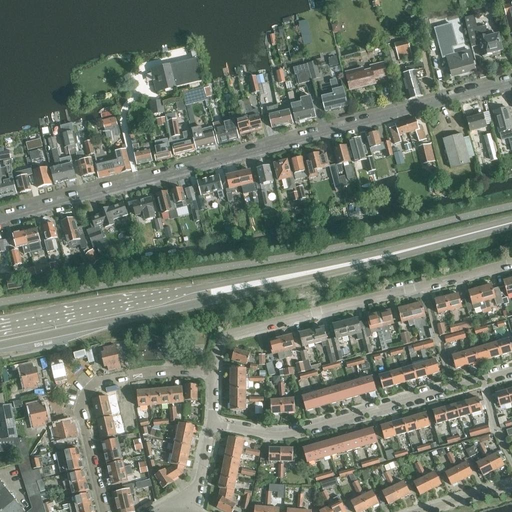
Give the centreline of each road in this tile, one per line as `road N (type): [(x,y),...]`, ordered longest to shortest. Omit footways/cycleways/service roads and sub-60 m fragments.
road 1 (unclassified): [(0,218),(511,81)]
road 2 (secondary): [(0,345),(388,255)]
road 3 (secondary): [(388,255),(0,328)]
road 4 (residential): [(216,371),(228,336),(511,263)]
road 5 (residential): [(511,373),(294,435),(211,423)]
road 6 (residential): [(78,415),(84,394),(100,381),(216,371)]
road 7 (secondary): [(388,255),(511,222)]
